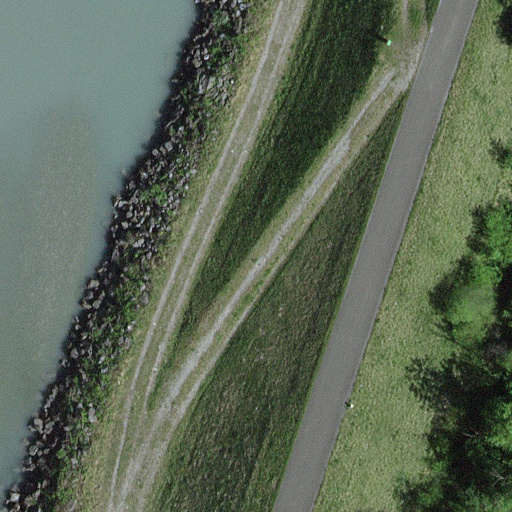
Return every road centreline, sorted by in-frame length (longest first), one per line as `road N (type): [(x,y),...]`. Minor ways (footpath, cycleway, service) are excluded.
road 1 (track): [(129,484),(391,76),(439,55),(419,0)]
road 2 (track): [(291,0),(150,361),(122,511)]
road 3 (track): [(289,511),(457,0)]
